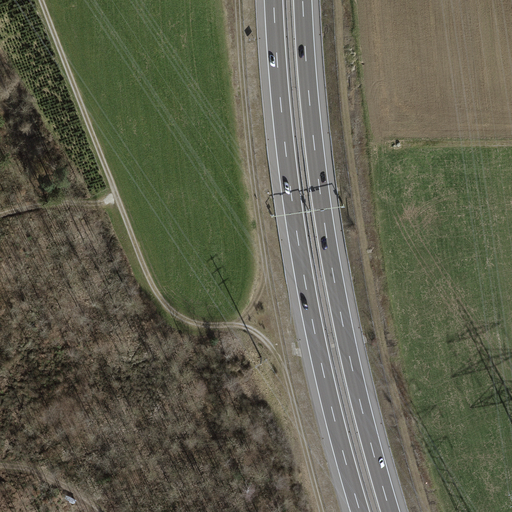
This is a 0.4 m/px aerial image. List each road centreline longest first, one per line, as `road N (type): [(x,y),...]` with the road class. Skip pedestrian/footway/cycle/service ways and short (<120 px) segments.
road 1 (motorway): [(273,0),(299,249),(360,511)]
road 2 (track): [(428,511),(378,314),(342,0)]
road 3 (motorway): [(389,511),(328,244),(303,0)]
road 4 (track): [(322,511),(269,287),(240,0)]
road 5 (track): [(237,324),(190,321),(157,294),(48,0)]
